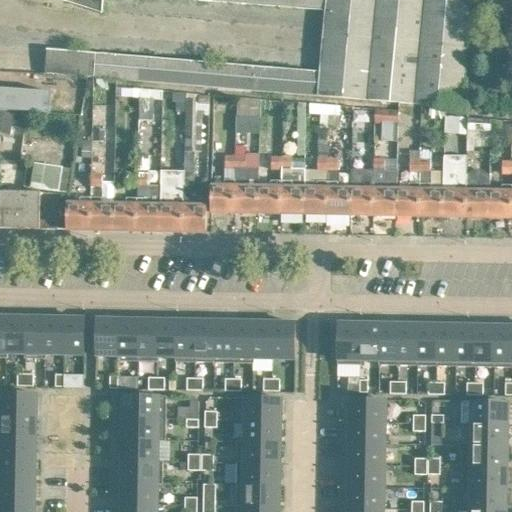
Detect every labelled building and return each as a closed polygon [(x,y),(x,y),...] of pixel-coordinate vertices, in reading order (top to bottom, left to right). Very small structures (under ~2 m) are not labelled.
[(0,0),(0,64),(10,65),(13,28),(20,29),(21,7),(11,6),(11,0),(0,0)] [(98,43),(97,62),(124,65),(129,11),(101,9),(98,43)] [(129,11),(124,65),(150,67),(154,13),(129,11)] [(154,13),(150,67),(176,69),(180,16),(154,13)] [(180,16),(176,69),(202,71),(206,18),(180,16)] [(206,18),(202,71),(227,73),(232,20),(206,18)] [(232,20),(227,73),(253,75),(257,22),(232,20)] [(257,22),(253,75),(279,77),(283,24),(257,22)] [(283,24),(279,77),(305,80),(309,26),(283,24)] [(309,26),(305,80),(331,82),(335,28),(309,26)] [(335,28),(331,82),(357,84),(361,31),(335,28)] [(361,31),(357,84),(383,86),(387,33),(361,31)] [(387,33),(383,86),(409,88),(413,35),(387,33)] [(413,35),(409,88),(435,90),(439,37),(413,35)] [(58,40),(45,74),(93,78),(95,78),(97,62),(98,43),(58,40)] [(95,78),(93,78),(93,91),(104,91),(104,79),(95,78)] [(0,111),(30,113),(49,114),(51,93),(0,89),(0,111)] [(139,91),(139,121),(153,121),(154,91),(139,91)] [(185,94),(172,93),(172,103),(175,103),(185,103),(185,100),(185,94)] [(209,97),(199,96),(199,104),(209,104),(209,97)] [(261,101),(237,99),(237,118),(260,118),(261,101)] [(184,172),(183,232),(206,233),(207,213),(207,187),(195,187),(197,100),(185,100),(185,103),(185,113),(184,167),(184,172)] [(292,103),(281,103),(281,114),(288,114),(292,110),(292,103)] [(25,138),(30,113),(0,111),(0,133),(11,135),(25,138)] [(377,111),(376,124),(399,126),(400,113),(377,111)] [(328,116),(328,127),(340,127),(340,117),(328,116)] [(454,117),(453,128),(466,130),(467,118),(454,117)] [(468,120),(467,151),(473,152),(474,148),(490,148),(491,121),(468,120)] [(326,215),(328,159),(328,137),(319,137),(319,159),(317,159),(317,172),(304,172),(303,215),(326,215)] [(4,141),(2,149),(16,152),(18,144),(4,141)] [(82,142),(82,158),(91,159),(92,142),(82,142)] [(420,160),(420,174),(420,183),(419,217),(442,217),(443,172),(430,172),(430,160),(431,148),(421,148),(420,160)] [(235,157),(234,213),(257,214),(258,185),(258,164),(258,156),(245,155),(245,157),(235,157)] [(137,199),(136,232),(160,232),(160,207),(161,186),(148,185),(148,157),(138,157),(138,176),(137,190),(137,199)] [(211,184),(211,213),(234,213),(235,157),(225,157),(224,184),(211,184)] [(281,158),(271,158),(271,164),(271,170),(281,170),(281,158)] [(303,215),(304,172),(304,169),(292,169),(292,158),(281,158),(281,170),(281,182),(280,214),(303,215)] [(328,159),(326,215),(350,216),(350,187),(339,187),(339,159),(328,159)] [(373,216),(396,216),(397,187),(397,173),(384,173),(385,160),(374,160),(374,170),(373,216)] [(409,173),(420,174),(420,160),(409,160),(409,173)] [(502,175),(511,175),(511,161),(502,162),(502,175)] [(443,172),(442,217),(466,218),(466,176),(466,162),(443,162),(443,172)] [(34,164),(31,189),(41,190),(44,166),(34,164)] [(58,167),(56,192),(65,193),(68,168),(58,167)] [(350,187),(350,216),(373,216),(374,170),(351,170),(350,187)] [(466,218),(489,218),(490,177),(487,177),(486,175),(485,174),(483,172),(482,171),(480,171),(478,170),(477,171),(475,171),(474,171),(472,172),(471,174),(470,176),(469,177),(466,176),(466,218)] [(160,207),(160,232),(183,232),(184,172),(161,171),(161,186),(160,207)] [(91,174),(91,187),(101,188),(101,174),(91,174)] [(137,190),(138,176),(127,176),(127,190),(137,190)] [(257,214),(280,214),(281,182),(271,182),(271,185),(258,185),(257,214)] [(397,187),(396,216),(419,217),(420,183),(408,183),(408,187),(397,187)] [(489,189),(489,218),(511,219),(511,217),(511,184),(501,185),(501,189),(489,189)] [(0,228),(19,229),(20,192),(0,191),(0,228)] [(19,229),(40,230),(57,230),(58,220),(40,220),(40,192),(21,192),(20,192),(19,229)] [(67,205),(66,230),(90,231),(90,198),(80,198),(79,205),(67,205)] [(90,198),(90,231),(113,231),(114,206),(101,205),(101,198),(90,198)] [(114,206),(113,231),(136,232),(137,199),(126,199),(126,206),(114,206)] [(0,359),(7,359),(7,354),(8,318),(0,317),(0,359)] [(8,318),(7,354),(25,355),(25,318),(8,318)] [(46,355),(46,319),(25,318),(25,355),(25,359),(46,360),(46,355)] [(65,355),(66,319),(46,319),(46,355),(65,355)] [(84,356),(85,319),(66,319),(65,355),(84,356)] [(118,321),(97,320),(96,357),(118,357),(118,321)] [(138,321),(118,321),(118,357),(118,362),(138,362),(138,321)] [(158,358),(159,322),(138,321),(138,362),(158,363),(158,358)] [(159,322),(158,358),(175,358),(176,322),(159,321),(159,322)] [(175,358),(175,363),(196,363),(196,358),(197,322),(176,322),(175,358)] [(196,358),(196,363),(214,364),(214,322),(197,322),(196,358)] [(214,322),(214,364),(234,364),(234,323),(214,322)] [(234,323),(234,364),(254,364),(254,359),(255,323),(234,323)] [(255,323),(254,359),(274,360),(275,323),(255,323)] [(275,323),(274,360),(295,360),(296,324),(275,323)] [(361,325),(339,324),(338,365),(361,366),(361,361),(360,361),(361,325)] [(360,361),(361,361),(379,361),(380,361),(380,325),(361,325),(360,361)] [(379,361),(379,366),(398,367),(399,325),(380,325),(380,361),(379,361)] [(399,325),(398,367),(417,367),(418,326),(399,325)] [(437,367),(438,326),(418,326),(417,367),(437,367)] [(438,326),(437,367),(456,368),(457,327),(438,326)] [(475,368),(476,327),(457,327),(456,368),(475,368)] [(476,327),(475,368),(494,368),(495,327),(476,327)] [(511,327),(495,327),(494,368),(511,368),(511,327)] [(18,375),(17,387),(25,387),(26,375),(18,375)] [(34,375),(26,375),(25,387),(33,387),(34,375)] [(64,376),(56,376),(55,388),(64,388),(64,376)] [(84,377),(74,377),(64,376),(64,389),(83,389),(84,377)] [(110,377),(110,389),(118,389),(118,377),(110,377)] [(128,377),(128,390),(137,391),(137,377),(128,377)] [(157,379),(149,379),(148,391),(156,391),(157,379)] [(165,379),(157,379),(156,391),(165,391),(165,379)] [(187,391),(195,391),(195,379),(187,379),(187,391)] [(195,379),(195,391),(203,392),(203,379),(195,379)] [(233,392),(233,380),(225,380),(225,392),(233,392)] [(242,380),(233,380),(233,392),(241,392),(242,380)] [(272,392),(272,380),(264,380),(263,392),(272,392)] [(280,380),(272,380),(272,392),(280,392),(280,380)] [(368,381),(360,381),(360,385),(360,393),(368,393),(368,381)] [(398,395),(398,383),(390,383),(390,395),(398,395)] [(398,383),(398,395),(406,395),(406,383),(398,383)] [(428,383),(428,395),(436,396),(437,383),(428,383)] [(445,384),(437,383),(436,396),(444,396),(445,384)] [(467,384),(467,396),(475,396),(475,384),(467,384)] [(483,384),(475,384),(475,396),(483,396),(483,384)] [(348,393),(360,393),(360,385),(348,385),(348,393)] [(0,417),(37,418),(37,395),(0,394),(0,417)] [(123,396),(123,419),(166,420),(167,397),(123,396)] [(190,420),(199,420),(199,402),(195,397),(190,397),(190,408),(190,420)] [(245,399),(245,421),(281,421),(281,399),(245,399)] [(349,422),(386,423),(386,401),(349,401),(349,422)] [(471,424),(508,425),(508,403),(472,402),(463,402),(462,424),(466,424),(471,424)] [(205,412),(205,420),(217,421),(217,412),(205,412)] [(413,424),(425,424),(426,416),(413,416),(413,424)] [(432,416),(432,425),(442,425),(444,425),(444,416),(432,416)] [(37,418),(0,417),(0,439),(36,440),(37,418)] [(122,441),(159,442),(166,442),(166,420),(123,419),(122,441)] [(186,420),(186,428),(198,429),(199,420),(190,420),(186,420)] [(205,420),(205,428),(217,429),(217,421),(205,420)] [(245,421),(244,442),(281,443),(281,421),(245,421)] [(386,423),(349,422),(349,444),(385,445),(386,423)] [(425,424),(413,424),(413,432),(425,433),(425,424)] [(471,424),(466,424),(466,445),(466,446),(507,447),(508,425),(471,424)] [(432,425),(431,446),(441,446),(442,425),(432,425)] [(0,458),(36,460),(36,440),(0,439),(0,458)] [(159,442),(122,441),(122,461),(158,462),(159,442)] [(237,464),(280,465),(281,443),(244,442),(237,442),(237,464)] [(349,444),(348,466),(385,467),(385,445),(349,444)] [(463,468),(507,469),(507,447),(466,446),(466,445),(461,445),(461,469),(463,469),(463,468)] [(188,463),(200,463),(200,455),(198,455),(188,455),(188,463)] [(202,464),(214,464),(214,456),(204,456),(202,456),(202,464)] [(0,482),(35,483),(36,460),(0,458),(0,482)] [(428,467),(440,468),(440,459),(428,459),(428,467)] [(415,468),(427,468),(427,460),(415,460),(415,468)] [(121,485),(158,485),(163,485),(163,474),(163,462),(158,462),(122,461),(121,485)] [(200,463),(188,463),(188,471),(198,471),(200,472),(200,463)] [(214,464),(202,464),(201,472),(204,472),(214,472),(214,464)] [(280,487),(280,465),(237,464),(237,466),(236,487),(243,487),(243,486),(280,487)] [(384,489),(385,467),(348,466),(348,488),(384,489)] [(440,468),(428,467),(428,475),(440,476),(440,468)] [(427,468),(415,468),(415,476),(427,476),(427,468)] [(463,468),(463,469),(463,490),(470,491),(470,490),(506,491),(507,469),(463,468)] [(0,502),(35,503),(35,483),(0,482),(0,502)] [(121,505),(157,506),(158,485),(121,485),(121,505)] [(203,505),(215,505),(216,485),(204,485),(203,505)] [(243,486),(243,487),(243,507),(243,508),(280,509),(280,487),(243,486)] [(348,488),(347,510),(384,511),(384,489),(348,488)] [(470,511),(481,511),(505,511),(506,491),(470,490),(470,491),(470,511)] [(185,506),(197,507),(197,499),(185,498),(185,506)] [(34,511),(35,503),(0,502),(0,511),(34,511)] [(430,502),(430,511),(442,511),(442,503),(430,502)] [(412,511),(424,511),(424,503),(412,503),(412,511)]
